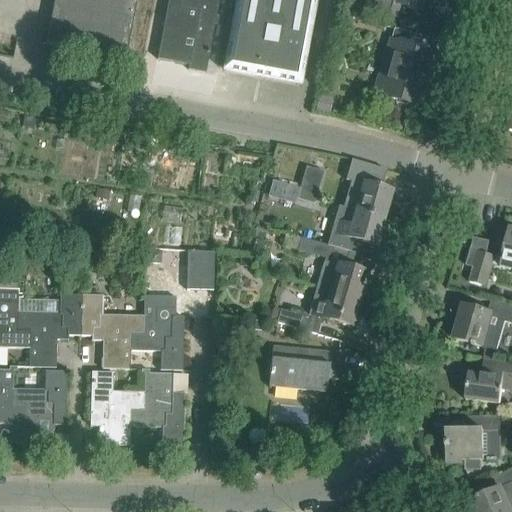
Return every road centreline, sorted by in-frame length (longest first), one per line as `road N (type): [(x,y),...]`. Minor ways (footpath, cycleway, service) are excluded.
road 1 (residential): [(450,173),(297,132),(0,78)]
road 2 (residential): [(391,458),(391,401),(450,173)]
road 3 (residential): [(450,173),(500,0)]
road 4 (residential): [(219,498),(271,499),(391,458)]
road 5 (residential): [(196,497),(200,326)]
road 6 (residential): [(78,495),(79,366)]
